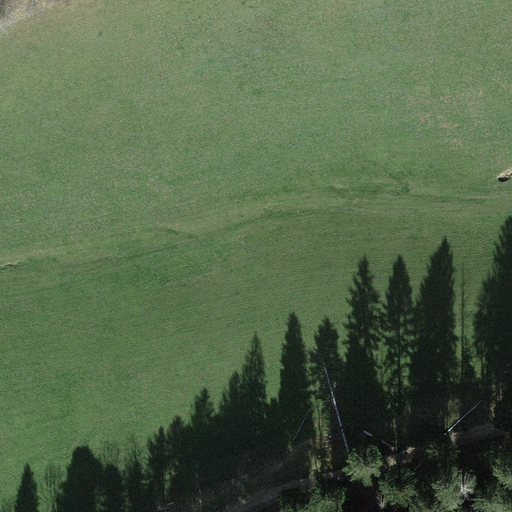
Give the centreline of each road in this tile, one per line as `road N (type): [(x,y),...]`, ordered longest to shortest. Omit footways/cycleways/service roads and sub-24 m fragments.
road 1 (track): [(0,272),(294,198),(375,190)]
road 2 (track): [(511,418),(309,478),(228,511)]
